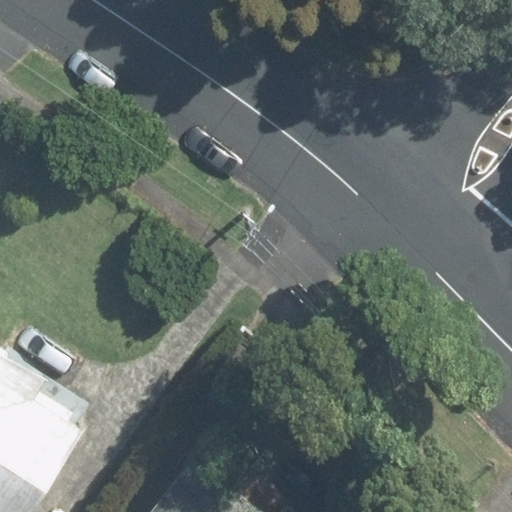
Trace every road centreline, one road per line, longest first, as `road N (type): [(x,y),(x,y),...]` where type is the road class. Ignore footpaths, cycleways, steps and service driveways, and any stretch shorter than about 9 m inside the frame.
road 1 (tertiary): [(415,252),(318,156),(95,0)]
road 2 (residential): [(415,252),(511,119)]
road 3 (tertiary): [(511,349),(415,252)]
